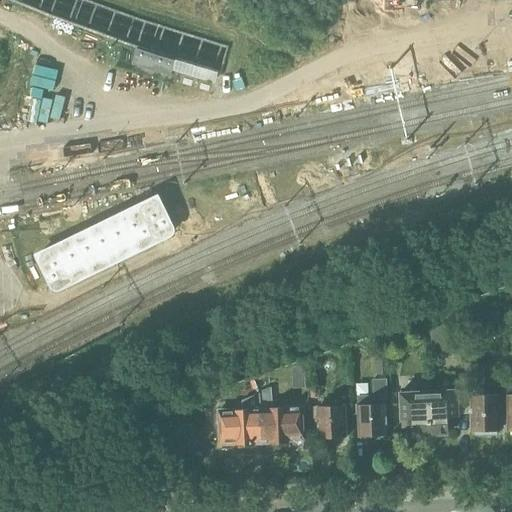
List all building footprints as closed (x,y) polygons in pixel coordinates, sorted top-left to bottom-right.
[(159,195),(35,255),(51,287),(53,289),(55,291),(57,291),(59,291),(62,290),(172,237),(174,235),(175,232),(166,212),(167,211),(159,195)] [(461,318),(460,319),(457,312),(438,320),(440,327),(431,330),(433,354),(464,351),(461,318)] [(388,349),(378,349),(376,349),(377,375),(389,375),(388,355),(388,349)] [(485,364),(472,364),(473,432),(483,432),(483,435),(496,435),(496,432),(498,432),(498,395),(486,395),(485,364)] [(306,379),(305,367),(293,367),(293,379),(306,379)] [(358,405),(359,405),(360,437),(386,436),(385,412),(385,398),(388,398),(387,379),(373,380),(374,396),(358,397),(358,405)] [(251,397),(248,390),(247,387),(231,394),(235,404),(239,403),(239,411),(222,411),(223,430),(227,429),(228,442),(237,442),(237,445),(263,444),(261,393),(260,393),(251,397)] [(310,387),(311,398),(320,397),(320,387),(310,387)] [(260,393),(261,393),(263,444),(290,443),(290,440),(305,440),(304,408),(273,409),(271,388),(260,392),(260,393)] [(458,391),(428,392),(431,437),(450,436),(449,417),(459,416),(458,391)] [(428,392),(400,393),(401,419),(411,419),(412,438),(431,437),(428,392)] [(345,438),(344,405),(319,407),(320,440),(345,438)]
